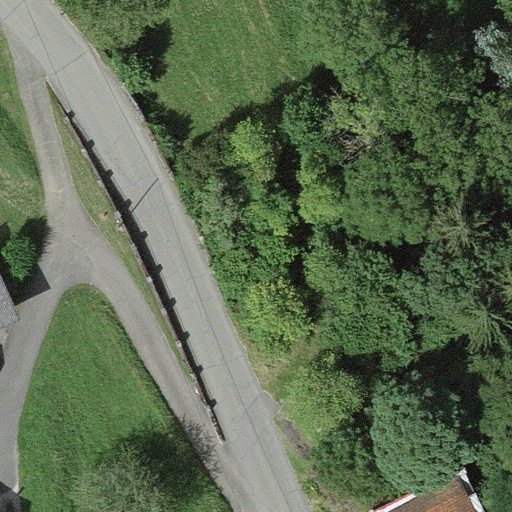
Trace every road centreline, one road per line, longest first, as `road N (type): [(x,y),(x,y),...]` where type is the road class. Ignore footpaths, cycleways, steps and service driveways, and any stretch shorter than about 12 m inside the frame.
road 1 (unclassified): [(276,511),(183,278),(115,139),(10,0)]
road 2 (track): [(31,18),(31,103),(57,245),(0,403)]
